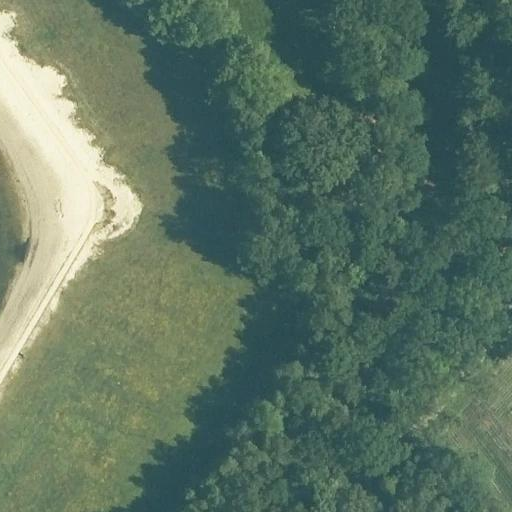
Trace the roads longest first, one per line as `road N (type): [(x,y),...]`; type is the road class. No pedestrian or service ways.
road 1 (unclassified): [(343,511),(479,357),(511,285)]
road 2 (unclassified): [(511,172),(498,0)]
